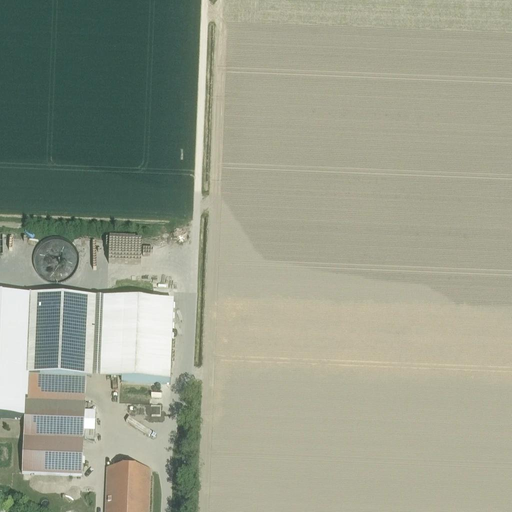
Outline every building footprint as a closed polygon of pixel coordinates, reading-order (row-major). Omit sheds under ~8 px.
[(58,240),(54,240),(49,240),(45,242),(42,245),(39,248),(36,251),(35,255),(34,259),(34,264),(35,268),(36,272),(39,276),(42,279),(46,281),(50,283),(54,283),(58,283),(62,283),(66,281),(70,278),(73,275),(75,272),(77,268),(78,264),(78,259),(77,255),(75,251),(73,247),(70,244),(66,242),(62,240),(58,240)] [(86,262),(119,263),(119,242),(86,241),(86,262)] [(29,299),(0,297),(0,418),(24,419),(24,403),(27,403),(28,379),(26,379),(29,299)] [(173,305),(89,301),(29,299),(26,379),(28,379),(27,403),(24,403),(24,419),(21,475),(81,477),(83,441),(91,441),(92,418),(84,417),(84,416),(89,416),(90,406),(84,405),(85,381),(170,385),(173,305)] [(137,415),(154,415),(155,405),(145,404),(145,407),(137,407),(137,415)] [(148,511),(150,472),(107,470),(105,511),(148,511)]
